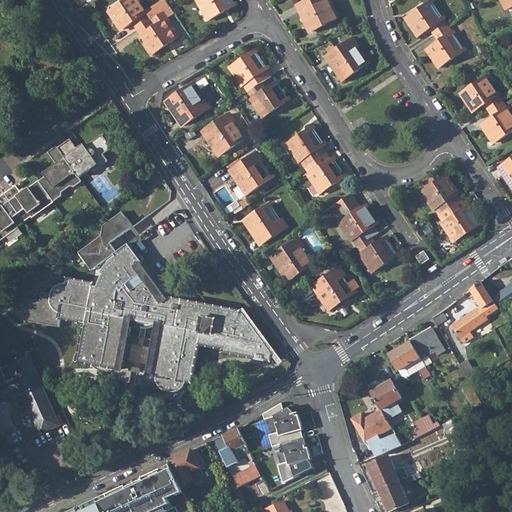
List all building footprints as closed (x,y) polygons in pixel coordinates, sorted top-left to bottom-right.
[(70,0),(71,0),(78,11),(85,7),(89,5),(85,0),(70,0)] [(136,30),(151,20),(162,12),(170,7),(165,0),(162,0),(145,12),(137,0),(126,0),(109,11),(121,30),(132,23),(136,30)] [(197,0),(209,20),(235,6),(231,0),(197,0)] [(328,0),(308,0),(298,5),(311,32),(338,19),(328,0)] [(511,0),(500,0),(506,10),(511,6),(511,0)] [(432,1),(407,17),(420,36),(430,29),(434,35),(449,26),(432,1)] [(469,5),(472,10),(478,8),(475,2),(469,5)] [(170,7),(162,12),(166,19),(174,13),(170,7)] [(151,20),(136,30),(153,54),(177,38),(165,19),(166,19),(162,12),(151,20)] [(438,42),(428,49),(440,67),(465,51),(449,26),(434,35),(438,42)] [(351,37),(327,55),(344,79),(368,61),(351,37)] [(256,51),(231,67),(248,92),(262,82),(272,77),(267,70),(268,69),(256,51)] [(487,77),(462,93),(474,112),(485,105),(489,111),(503,102),(487,77)] [(262,82),(248,92),(265,117),(289,100),(277,82),(267,89),(262,82)] [(191,84),(166,100),(183,125),(208,109),(191,84)] [(493,118),(483,124),(495,143),(511,131),(511,114),(503,102),(489,111),(493,118)] [(228,114),(204,131),(221,156),(245,139),(228,114)] [(313,127),(288,143),(305,168),(320,159),(328,154),(323,147),(325,145),(313,127)] [(254,132),(260,141),(265,138),(259,129),(254,132)] [(192,130),(184,135),(188,141),(196,136),(192,130)] [(103,134),(86,146),(83,143),(77,148),(71,140),(69,138),(58,147),(79,176),(90,168),(92,171),(108,160),(103,153),(112,147),(103,134)] [(40,182),(54,201),(62,195),(63,191),(71,185),(74,186),(82,181),(79,176),(58,147),(56,145),(49,150),(58,163),(44,173),(47,176),(40,182)] [(256,153),(231,170),(248,195),(272,178),(256,153)] [(320,159),(305,168),(321,193),(346,177),(334,158),(332,160),(328,154),(320,159)] [(511,159),(501,167),(511,183),(511,159)] [(427,189),(423,192),(439,217),(454,207),(462,201),(458,195),(460,194),(447,175),(436,182),(433,178),(424,184),(427,189)] [(4,193),(25,222),(32,217),(33,218),(54,202),(54,201),(40,182),(39,181),(21,193),(15,185),(4,193)] [(0,241),(20,227),(19,226),(25,222),(4,193),(0,196),(0,241)] [(359,205),(352,194),(335,205),(344,220),(340,222),(357,247),(372,238),(379,233),(375,226),(378,225),(365,206),(361,209),(359,210),(357,207),(359,205)] [(439,217),(443,222),(456,242),(480,225),(468,207),(467,208),(462,201),(454,207),(439,217)] [(270,202),(245,219),(262,244),(287,227),(270,202)] [(159,294),(138,266),(142,262),(128,243),(116,252),(109,243),(132,226),(121,212),(103,225),(100,236),(78,252),(91,270),(113,254),(115,256),(110,260),(107,263),(103,268),(100,272),(103,274),(101,276),(100,279),(100,280),(98,286),(93,285),(94,282),(80,280),(79,285),(67,282),(64,283),(61,283),(60,284),(58,285),(56,286),(54,288),(53,292),(53,293),(43,291),(41,300),(28,297),(25,297),(22,298),(19,300),(18,301),(17,303),(16,305),(15,308),(15,309),(16,311),(16,312),(17,314),(17,315),(18,316),(21,318),(22,319),(24,320),(58,326),(60,318),(85,322),(78,360),(89,363),(98,367),(102,370),(108,372),(107,374),(117,376),(116,379),(129,382),(132,368),(118,365),(127,318),(131,318),(134,321),(136,323),(139,325),(143,326),(146,327),(150,326),(153,325),(157,323),(161,324),(152,372),(138,369),(135,383),(149,385),(148,387),(172,391),(174,391),(177,391),(179,390),(181,389),(182,388),(184,386),(185,384),(186,381),(191,382),(199,344),(223,349),(222,352),(269,361),(270,357),(275,353),(259,331),(257,333),(256,328),(254,324),(250,319),(248,317),(245,315),(243,314),(240,312),(240,310),(159,294)] [(434,220),(438,226),(443,222),(439,217),(434,220)] [(372,238),(357,247),(374,272),(398,256),(386,237),(376,244),(372,238)] [(195,239),(186,246),(181,241),(152,266),(163,279),(202,247),(195,239)] [(297,240),(272,256),(289,281),(314,265),(297,240)] [(429,259),(424,251),(416,257),(422,264),(429,259)] [(505,259),(504,257),(497,262),(500,266),(507,261),(505,259)] [(338,268),(314,285),(331,310),(355,293),(354,292),(349,283),(338,268)] [(349,283),(354,292),(360,287),(355,279),(349,283)] [(453,325),(465,343),(475,336),(471,331),(489,319),(487,315),(499,307),(482,282),(472,289),(482,305),(484,307),(464,321),(462,319),(453,325)] [(511,284),(495,294),(502,306),(511,300),(511,284)] [(462,319),(464,321),(484,307),(482,305),(462,319)] [(433,317),(438,325),(448,319),(442,311),(433,317)] [(422,357),(422,358),(428,355),(436,350),(439,354),(446,350),(434,328),(412,341),(422,357)] [(396,350),(405,367),(414,362),(422,357),(412,341),(396,350)] [(390,354),(399,370),(405,367),(396,350),(390,354)] [(445,358),(451,369),(460,364),(454,353),(445,358)] [(422,358),(425,363),(431,360),(428,355),(422,358)] [(405,367),(410,375),(419,370),(427,366),(425,363),(422,358),(422,357),(414,362),(405,367)] [(54,415),(30,358),(2,369),(1,366),(0,366),(0,386),(7,384),(7,382),(15,379),(34,424),(39,435),(59,426),(54,415)] [(419,370),(424,379),(432,375),(427,366),(419,370)] [(382,409),(382,410),(390,405),(397,401),(403,398),(393,380),(372,392),(382,409)] [(463,389),(475,408),(484,403),(472,384),(463,389)] [(390,405),(393,410),(400,406),(397,401),(390,405)] [(273,447),(282,445),(304,438),(302,430),(303,430),(299,415),(297,415),(289,407),(284,410),(282,403),(263,414),(265,420),(275,417),(278,422),(276,423),(279,432),(269,435),(273,447)] [(373,448),(377,455),(394,449),(401,446),(404,445),(396,433),(393,428),(393,427),(382,410),(382,409),(366,418),(363,413),(353,418),(371,449),(373,448)] [(413,434),(415,439),(430,431),(422,418),(408,426),(413,434)] [(444,424),(456,449),(465,445),(453,420),(444,424)] [(215,439),(229,468),(239,463),(238,459),(246,455),(252,467),(233,476),(236,482),(239,487),(263,476),(255,462),(251,454),(247,445),(239,429),(226,435),(215,439)] [(308,445),(306,438),(304,438),(282,445),(285,454),(286,454),(288,462),(278,465),(284,484),(315,468),(310,460),(312,459),(309,447),(306,448),(306,446),(308,445)] [(193,450),(201,468),(206,465),(198,447),(193,450)] [(180,481),(182,485),(194,480),(196,484),(206,479),(201,468),(193,450),(170,460),(172,464),(180,481)] [(458,455),(462,463),(470,459),(467,452),(458,455)] [(369,465),(380,490),(401,481),(402,481),(397,471),(390,455),(369,465)] [(405,467),(409,477),(415,475),(424,471),(419,460),(405,467)] [(144,477),(145,479),(148,477),(165,511),(176,507),(167,487),(180,481),(172,464),(144,477)] [(397,471),(402,481),(406,479),(402,468),(397,471)] [(380,490),(389,511),(410,503),(402,485),(417,479),(415,475),(409,477),(406,479),(402,481),(401,481),(380,490)] [(121,488),(99,498),(105,511),(164,511),(165,511),(148,477),(145,479),(128,487),(127,488),(128,492),(124,494),(121,488)] [(470,483),(472,488),(482,484),(479,479),(470,483)] [(167,487),(176,507),(178,511),(195,511),(189,497),(182,485),(180,481),(167,487)] [(226,503),(229,511),(247,502),(239,487),(236,482),(226,487),(232,500),(226,503)] [(249,499),(258,496),(256,490),(247,493),(249,499)] [(72,506),(75,511),(91,511),(96,510),(90,497),(72,506)] [(267,509),(268,511),(290,511),(285,501),(267,509)]
